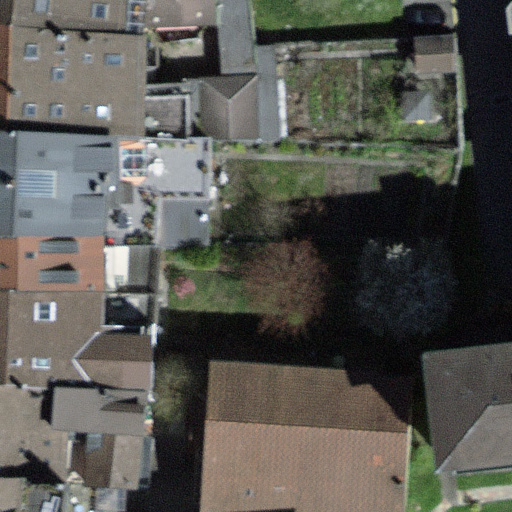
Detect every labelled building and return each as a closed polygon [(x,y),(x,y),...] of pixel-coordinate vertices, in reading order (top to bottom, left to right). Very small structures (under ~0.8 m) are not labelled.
[(0,0),(0,24),(134,34),(135,0),(0,0)] [(0,129),(111,134),(140,135),(143,35),(134,34),(0,24),(0,129)] [(448,38),(416,39),(417,74),(449,73),(448,38)] [(254,79),(203,81),(205,143),(256,141),(254,79)] [(107,239),(111,134),(0,129),(0,235),(96,239),(107,239)] [(0,294),(94,299),(96,239),(0,235),(0,294)] [(93,334),(94,299),(0,294),(0,385),(54,388),(143,392),(145,336),(93,334)] [(511,462),(511,351),(438,360),(451,470),(511,462)] [(395,511),(402,380),(215,371),(208,511),(395,511)] [(0,475),(21,477),(63,479),(65,434),(52,433),(54,388),(0,385),(0,475)] [(54,388),(52,433),(65,434),(141,437),(143,392),(54,388)] [(60,511),(63,479),(21,477),(0,475),(0,511),(60,511)]
